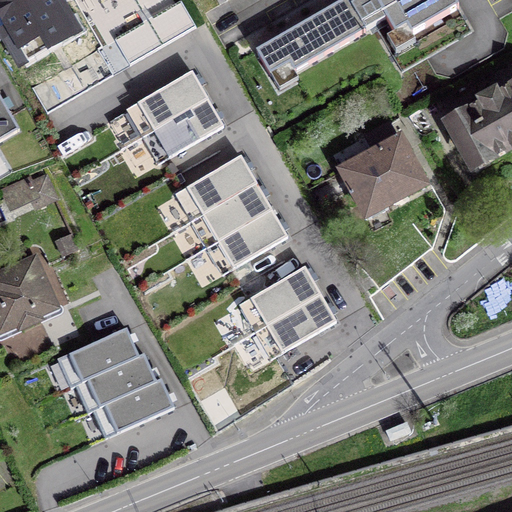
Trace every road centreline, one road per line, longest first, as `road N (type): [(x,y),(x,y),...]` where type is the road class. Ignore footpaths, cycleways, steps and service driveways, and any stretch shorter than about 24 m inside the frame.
road 1 (unknown): [(104,266),(202,452)]
road 2 (primary): [(109,511),(295,435)]
road 3 (residential): [(424,315),(315,403),(295,435)]
road 4 (primary): [(295,435),(452,373)]
